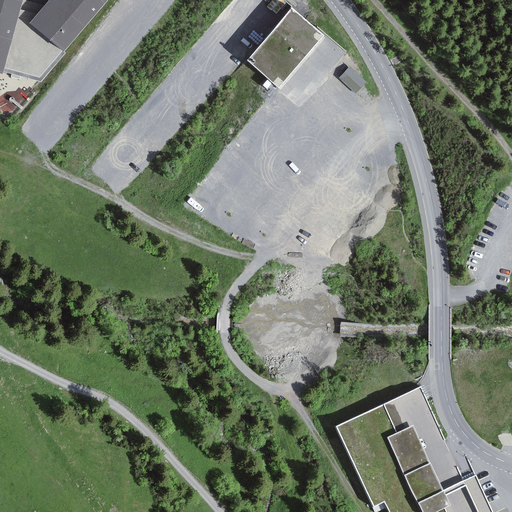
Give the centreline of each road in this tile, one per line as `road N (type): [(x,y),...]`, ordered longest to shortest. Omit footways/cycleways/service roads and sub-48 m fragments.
road 1 (secondary): [(340,0),(384,69),(427,183),(440,259),(446,400),(461,431),(511,464)]
road 2 (track): [(220,511),(132,417),(0,349)]
road 3 (track): [(228,332),(238,358),(262,380),(287,386),(311,380),(338,336)]
